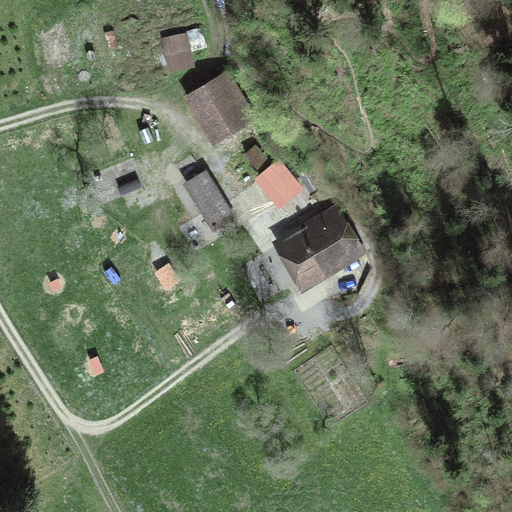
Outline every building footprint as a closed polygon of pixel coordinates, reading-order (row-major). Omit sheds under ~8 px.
[(189,29),(163,35),(171,68),(197,62),(189,29)] [(196,94),(219,133),(249,114),(226,76),(196,94)] [(255,145),(245,153),(258,168),(268,160),(255,145)] [(279,162),(263,175),(280,196),(297,182),(279,162)] [(191,182),(217,224),(234,214),(208,171),(191,182)] [(301,228),(285,236),(307,276),(362,247),(344,213),(305,234),(301,228)] [(334,422),(368,398),(330,344),(296,368),(334,422)]
